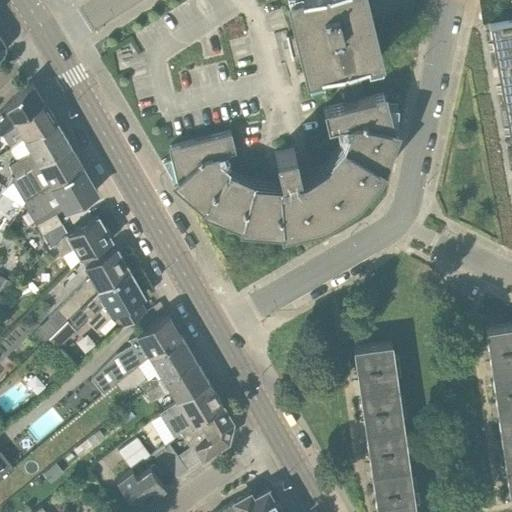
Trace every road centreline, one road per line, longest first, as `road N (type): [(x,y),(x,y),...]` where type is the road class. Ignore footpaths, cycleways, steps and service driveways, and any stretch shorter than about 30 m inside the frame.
road 1 (tertiary): [(215,331),(48,42)]
road 2 (residential): [(398,219),(415,178),(448,0)]
road 3 (residential): [(215,331),(398,219)]
road 4 (residential): [(169,511),(275,435)]
road 5 (residential): [(511,278),(398,219)]
road 6 (tertiary): [(275,435),(215,331)]
